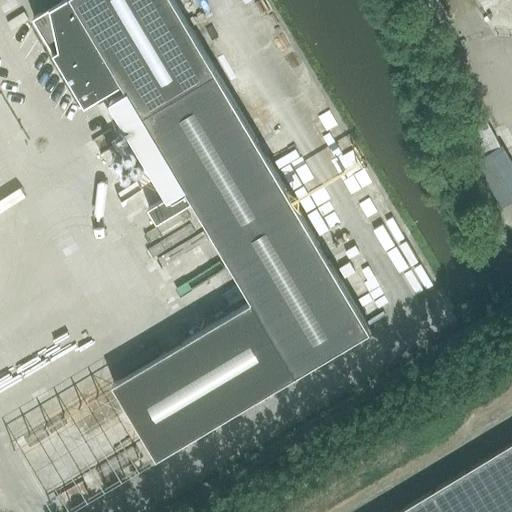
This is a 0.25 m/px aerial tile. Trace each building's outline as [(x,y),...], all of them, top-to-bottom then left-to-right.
[(158,222),(193,200),(252,300),(113,382),(158,457),(297,374),(371,329),(233,97),(175,0),(60,0),(34,16),(82,97),(86,104),(97,97),(123,82),(127,90),(115,97),(111,100),(168,196),(149,207),(158,222)] [(247,66),(228,74),(242,105),(261,97),(247,66)] [(511,202),(511,163),(502,147),(476,162),(503,208),(511,202)] [(418,309),(438,299),(430,283),(410,293),(418,309)] [(16,439),(30,464),(63,446),(50,421),(16,439)] [(511,511),(511,442),(396,511),(511,511)]
